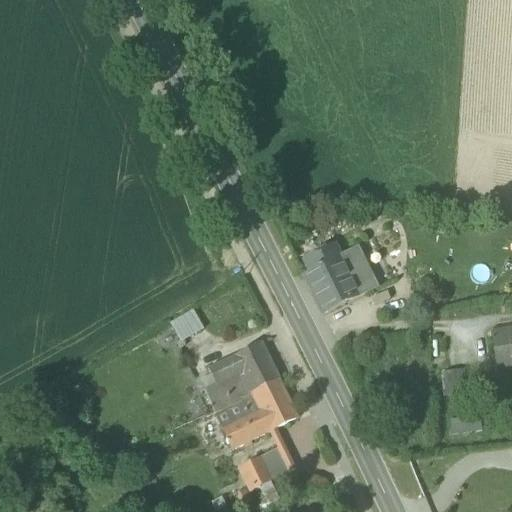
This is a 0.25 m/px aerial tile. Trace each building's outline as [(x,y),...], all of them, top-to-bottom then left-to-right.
[(473,232),(474,248),(506,246),(505,231),(473,232)] [(340,260),(334,248),(304,263),(310,276),(306,278),(324,316),(359,299),(340,260)] [(340,260),(359,299),(377,291),(357,251),(340,260)] [(195,313),(157,334),(166,351),(204,330),(195,313)] [(487,340),(493,369),(511,365),(511,341),(511,335),(487,340)] [(201,391),(215,416),(280,384),(262,347),(206,374),(212,386),(201,391)] [(465,373),(444,372),(443,397),(464,397),(465,373)] [(298,422),(280,384),(215,416),(216,419),(233,454),(298,422)] [(436,423),(437,436),(466,433),(465,421),(436,423)] [(271,481),(273,484),(295,472),(296,472),(285,450),(281,446),(277,448),(278,453),(260,462),(261,463),(271,481)] [(240,473),(251,495),(252,494),(250,491),(271,481),(261,463),(240,473)]
